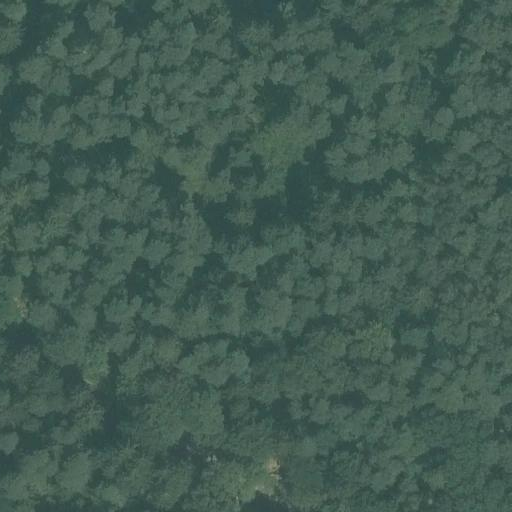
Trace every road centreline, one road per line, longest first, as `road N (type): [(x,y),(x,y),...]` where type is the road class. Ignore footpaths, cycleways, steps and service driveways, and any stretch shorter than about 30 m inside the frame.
road 1 (track): [(0,341),(290,511)]
road 2 (track): [(40,0),(0,120)]
